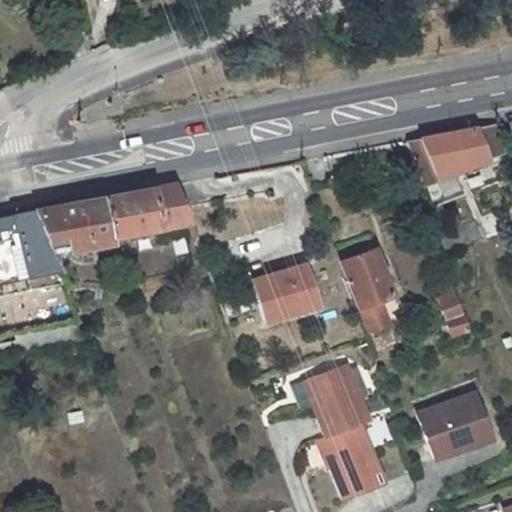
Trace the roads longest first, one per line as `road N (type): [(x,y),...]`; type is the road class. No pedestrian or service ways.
road 1 (primary): [(0,180),(511,83)]
road 2 (tertiary): [(326,0),(172,43),(52,90),(0,132)]
